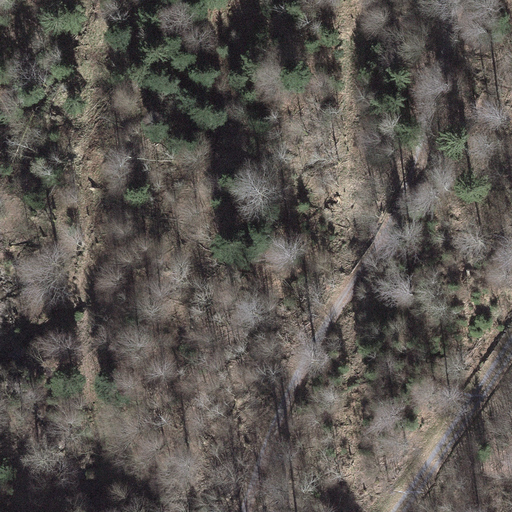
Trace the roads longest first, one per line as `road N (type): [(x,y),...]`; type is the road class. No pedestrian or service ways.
road 1 (track): [(460,0),(412,159),(265,430),(242,511)]
road 2 (track): [(511,335),(396,511)]
